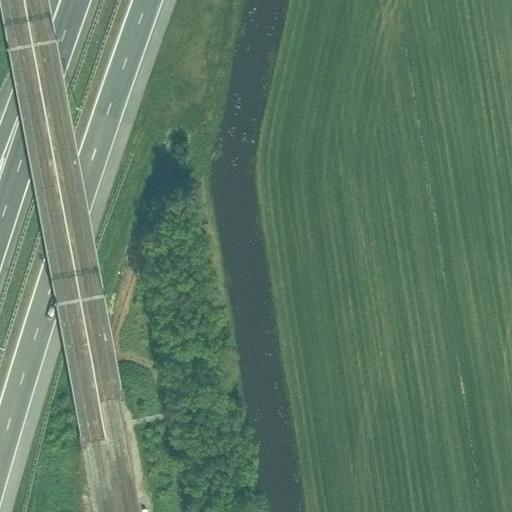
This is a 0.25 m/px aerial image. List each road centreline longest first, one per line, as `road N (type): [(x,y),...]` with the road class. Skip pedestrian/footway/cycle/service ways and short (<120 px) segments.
road 1 (motorway): [(0,454),(150,0)]
road 2 (motorway): [(49,69),(0,219)]
